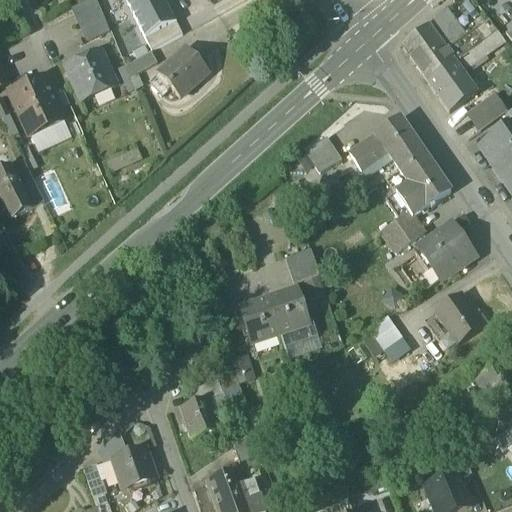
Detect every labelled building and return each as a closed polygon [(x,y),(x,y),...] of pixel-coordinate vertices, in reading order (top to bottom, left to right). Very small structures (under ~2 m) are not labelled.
[(92,0),(70,12),(87,44),(108,32),(94,0),(92,0)] [(122,0),(145,42),(175,26),(162,0),(122,0)] [(465,40),(445,13),(428,28),(447,54),(465,40)] [(182,38),(175,26),(145,42),(151,55),(182,38)] [(402,50),(426,85),(454,65),(447,54),(428,28),(402,50)] [(497,34),(480,46),(472,52),(477,59),(480,56),(483,60),(504,44),(497,34)] [(447,54),(454,65),(472,52),(480,46),(472,35),(465,40),(447,54)] [(133,65),(148,56),(144,48),(128,56),(133,65)] [(462,75),(480,62),(477,59),(472,52),(454,65),(462,75)] [(168,96),(175,105),(205,79),(184,55),(154,81),(168,96)] [(66,71),(82,105),(115,90),(99,56),(66,71)] [(124,70),(129,82),(156,68),(149,56),(148,56),(133,65),(124,70)] [(462,75),(454,65),(426,85),(449,116),(477,96),(462,75)] [(0,90),(10,85),(0,66),(0,90)] [(129,82),(124,70),(117,73),(127,97),(134,94),(129,82)] [(9,97),(29,141),(64,125),(44,81),(9,97)] [(160,103),(168,96),(154,81),(147,87),(160,103)] [(467,117),(479,135),(505,117),(492,99),(467,117)] [(0,119),(1,122),(9,118),(1,100),(0,100),(0,119)] [(9,118),(1,122),(12,145),(20,141),(9,118)] [(387,157),(394,168),(419,151),(400,122),(375,139),(387,157)] [(72,142),(64,125),(29,141),(37,157),(72,142)] [(511,130),(482,152),(497,174),(511,164),(511,130)] [(349,157),(361,175),(387,157),(375,139),(349,157)] [(305,155),(319,176),(341,162),(326,141),(305,155)] [(23,166),(28,176),(38,172),(27,150),(17,155),(23,166)] [(394,168),(408,188),(425,213),(450,196),(419,151),(394,168)] [(137,153),(107,166),(111,176),(141,163),(137,153)] [(511,164),(497,174),(511,196),(511,164)] [(11,171),(32,213),(43,208),(28,176),(23,166),(11,171)] [(0,200),(11,223),(32,213),(11,171),(10,169),(0,174),(0,200)] [(408,188),(396,197),(409,216),(412,221),(413,221),(425,213),(408,188)] [(398,223),(409,216),(396,197),(385,204),(398,223)] [(381,236),(396,258),(424,239),(413,221),(412,221),(409,216),(398,223),(381,236)] [(432,272),(440,284),(472,260),(461,245),(462,244),(452,229),(414,256),(427,275),(432,272)] [(285,263),(289,275),(315,266),(310,253),(285,263)] [(319,280),(315,266),(289,275),(294,289),(303,286),(319,280)] [(326,300),(319,280),(303,286),(309,306),(326,300)] [(390,291),(381,305),(394,314),(403,300),(390,291)] [(296,293),(267,303),(279,339),(308,329),(296,293)] [(434,315),(457,350),(483,333),(482,331),(485,329),(475,314),(472,316),(460,298),(434,315)] [(250,349),(279,339),(267,303),(238,313),(250,349)] [(372,339),(376,345),(394,332),(387,323),(369,336),(372,339)] [(308,329),(279,339),(288,363),(320,353),(312,327),(308,329)] [(401,342),(394,332),(376,345),(383,355),(401,342)] [(376,345),(372,339),(362,346),(374,362),(383,355),(376,345)] [(246,359),(230,365),(238,387),(254,382),(246,359)] [(473,388),(495,418),(511,405),(511,373),(506,364),(473,388)] [(188,396),(192,409),(208,404),(221,399),(216,386),(188,396)] [(226,414),(221,399),(208,404),(213,418),(226,414)] [(180,414),(191,445),(219,435),(213,418),(208,404),(192,409),(180,414)] [(511,430),(492,443),(500,455),(511,447),(511,430)] [(232,450),(241,475),(264,466),(254,435),(232,450)] [(117,484),(121,496),(155,484),(149,467),(147,468),(142,454),(110,465),(117,484)] [(457,476),(460,482),(471,477),(462,455),(450,460),(456,477),(457,476)] [(110,465),(96,470),(103,489),(117,484),(110,465)] [(105,497),(103,489),(96,470),(83,474),(92,502),(105,497)] [(206,487),(215,511),(230,511),(249,505),(242,489),(237,475),(206,487)] [(424,490),(433,511),(464,511),(471,509),(460,482),(457,476),(456,477),(424,490)] [(260,511),(252,485),(242,489),(249,505),(230,511),(260,511)] [(324,511),(349,511),(346,502),(324,511)]
